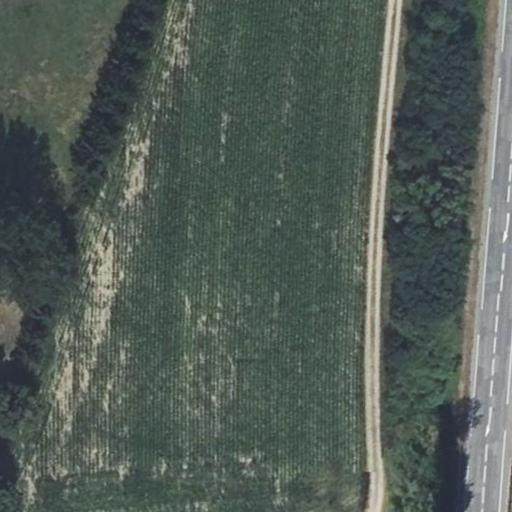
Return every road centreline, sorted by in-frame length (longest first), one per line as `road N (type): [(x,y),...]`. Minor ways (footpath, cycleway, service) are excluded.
road 1 (track): [(369,511),(398,0)]
road 2 (primary): [(478,511),(511,104)]
